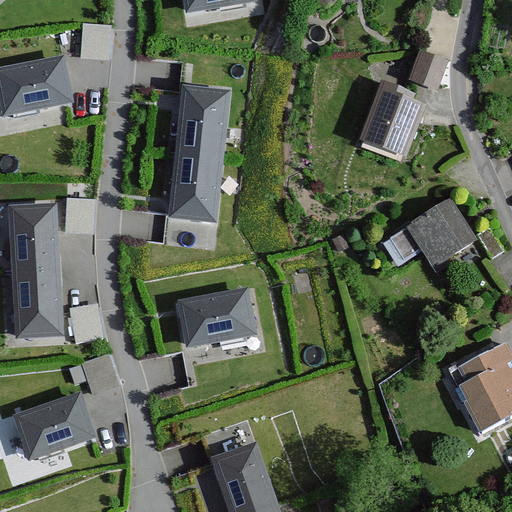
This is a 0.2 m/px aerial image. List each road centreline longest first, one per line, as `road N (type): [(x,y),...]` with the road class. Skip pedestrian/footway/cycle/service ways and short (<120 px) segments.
road 1 (residential): [(122,0),(105,259),(154,485)]
road 2 (residential): [(511,229),(463,115),(459,66),(471,0)]
